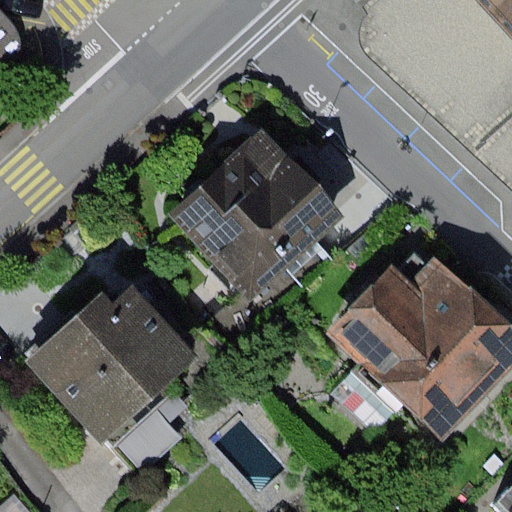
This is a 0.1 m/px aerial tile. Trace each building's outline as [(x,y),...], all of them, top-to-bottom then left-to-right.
[(511,21),(491,0),(383,0),(366,16),(366,34),(374,47),(511,177),(511,21)] [(511,0),(491,0),(511,21),(511,0)] [(184,207),(174,216),(244,292),(289,252),(325,219),(289,180),(255,142),(209,184),(194,184),(183,194),(184,207)] [(289,252),(244,292),(267,318),(312,278),(289,252)] [(373,295),(333,337),(359,362),(330,393),(371,432),(403,399),(436,430),(510,352),(507,348),(509,336),(503,323),(491,317),(477,320),(409,256),(373,295)] [(53,330),(24,356),(109,449),(134,425),(123,413),(140,398),(180,361),(153,332),(162,324),(133,292),(103,320),(97,314),(93,309),(60,339),(53,330)] [(134,425),(109,449),(137,479),(179,439),(140,398),(123,413),(134,425)] [(511,511),(511,493),(507,489),(491,506),(497,511),(511,511)] [(20,511),(12,503),(0,511),(20,511)]
